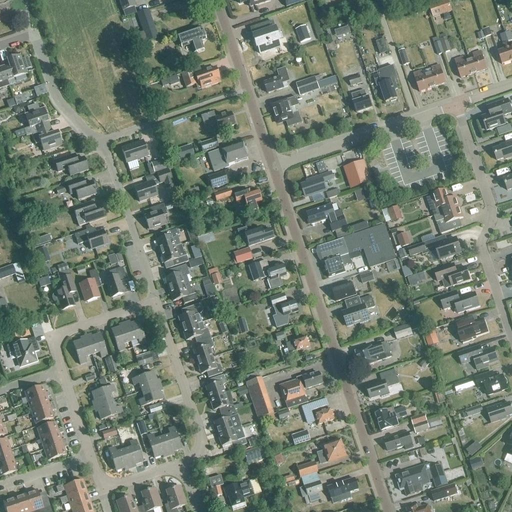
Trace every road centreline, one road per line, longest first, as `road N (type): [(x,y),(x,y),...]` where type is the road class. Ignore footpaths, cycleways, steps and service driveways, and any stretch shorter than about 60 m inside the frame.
road 1 (tertiary): [(387,511),(272,167)]
road 2 (unclassified): [(511,320),(482,240),(493,209),(458,105)]
road 3 (unclassified): [(187,461),(204,452),(154,303)]
road 4 (tertiary): [(272,167),(216,0)]
road 5 (unclassified): [(154,303),(101,140)]
road 6 (unclassified): [(0,46),(36,36),(57,99),(79,129),(101,140)]
road 7 (unclassified): [(272,167),(417,118)]
road 8 (unclassified): [(61,371),(53,343),(59,334),(154,303)]
road 9 (unknown): [(428,115),(438,158),(419,174),(398,168),(385,129)]
road 10 (unclassified): [(417,118),(367,0)]
